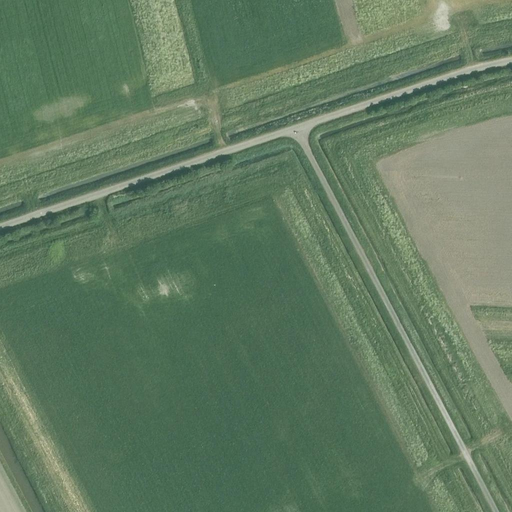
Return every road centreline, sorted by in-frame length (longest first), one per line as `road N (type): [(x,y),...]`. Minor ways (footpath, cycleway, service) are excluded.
road 1 (unclassified): [(484,511),(296,127)]
road 2 (unclassified): [(0,227),(296,127)]
road 3 (unclassified): [(296,127),(511,61)]
